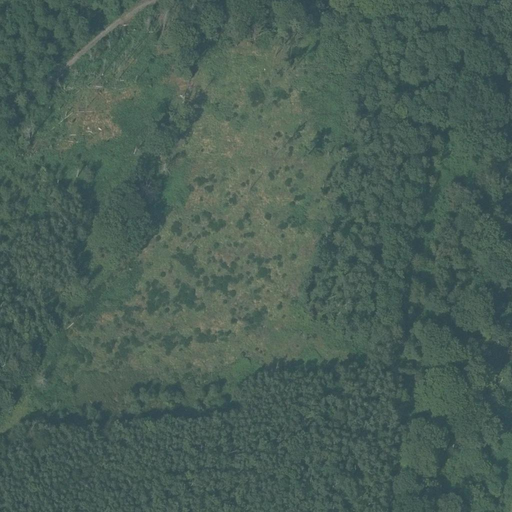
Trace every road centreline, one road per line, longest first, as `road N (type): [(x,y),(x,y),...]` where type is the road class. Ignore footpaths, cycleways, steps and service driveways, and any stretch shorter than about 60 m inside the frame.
road 1 (track): [(393,511),(430,168),(502,0)]
road 2 (track): [(205,0),(169,214),(0,443)]
road 3 (track): [(178,0),(112,40),(73,77),(0,110)]
